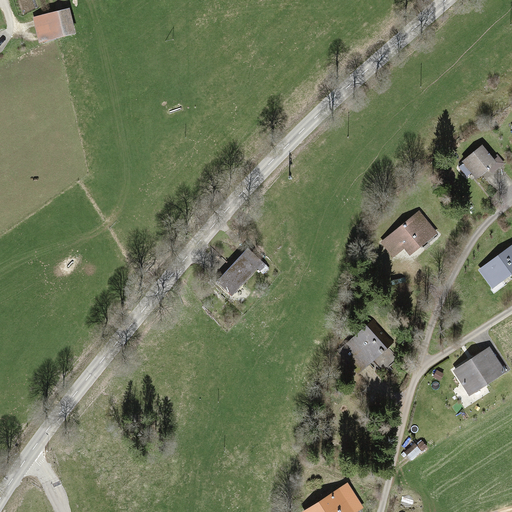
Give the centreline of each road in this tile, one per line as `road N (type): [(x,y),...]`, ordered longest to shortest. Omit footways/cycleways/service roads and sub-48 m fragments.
road 1 (tertiary): [(445,0),(316,116),(208,229),(28,455)]
road 2 (residential): [(422,369),(430,327),(465,251),(511,201)]
road 3 (residential): [(422,369),(380,511)]
